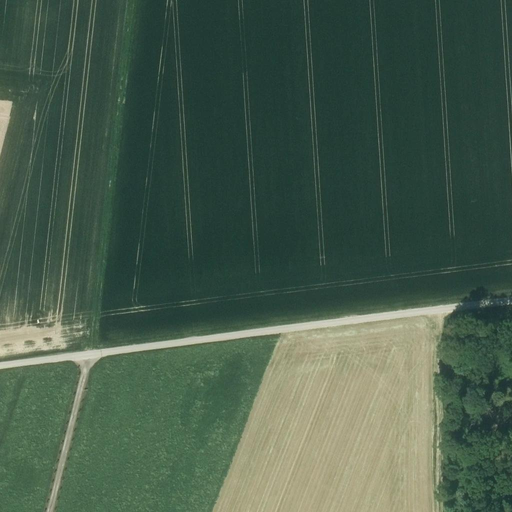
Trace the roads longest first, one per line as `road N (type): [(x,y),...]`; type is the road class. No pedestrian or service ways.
road 1 (unclassified): [(511,301),(0,366)]
road 2 (track): [(125,0),(79,356)]
